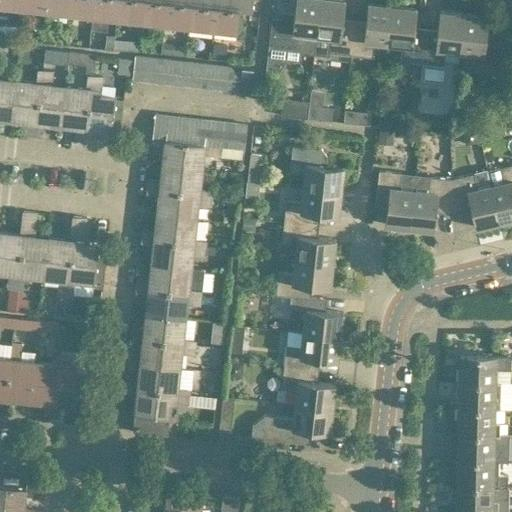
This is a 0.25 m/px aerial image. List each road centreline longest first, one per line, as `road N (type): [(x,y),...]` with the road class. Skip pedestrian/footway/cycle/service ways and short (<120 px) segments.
road 1 (tertiary): [(374,482),(388,349),(402,306),(437,282),(511,264)]
road 2 (residential): [(103,462),(132,204)]
road 3 (residential): [(374,482),(131,465)]
road 4 (residential): [(0,150),(136,163)]
road 5 (residential): [(132,204),(0,191)]
